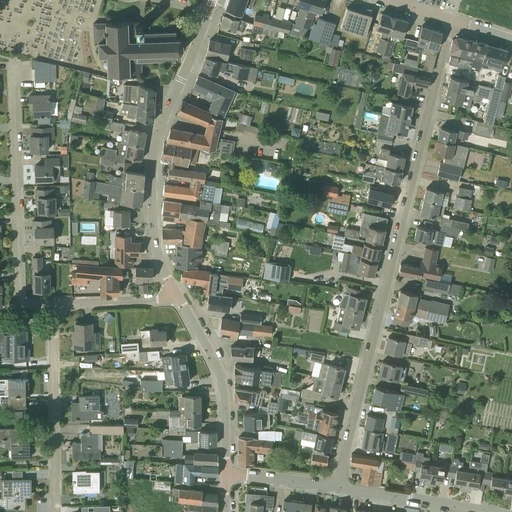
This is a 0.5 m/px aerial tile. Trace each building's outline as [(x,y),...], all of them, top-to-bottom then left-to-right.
[(228,0),(227,3),(223,15),(238,20),(245,22),(246,22),(253,0),(228,0)] [(295,0),(294,4),(301,7),(295,24),(302,26),(310,0),(295,0)] [(325,0),(310,0),(302,26),(309,28),(315,11),(321,13),(325,0)] [(346,8),(343,17),(340,28),(365,36),(371,15),(346,8)] [(383,53),(394,17),(381,13),(376,29),(382,31),(376,51),(383,53)] [(254,15),(252,23),(254,24),(270,28),(272,20),(268,19),(268,16),(263,14),(262,17),(254,15)] [(245,22),(238,20),(223,15),(219,27),(227,29),(227,31),(234,33),(235,32),(241,34),(245,22)] [(313,22),(308,38),(328,44),(335,22),(318,17),(316,23),(313,22)] [(407,21),(394,17),(383,53),(389,56),(396,36),(402,37),(407,21)] [(270,28),(279,30),(282,20),(272,18),(272,20),(270,28)] [(289,22),(282,20),(279,30),(287,32),(289,22)] [(98,57),(106,56),(106,61),(105,61),(104,61),(103,61),(103,62),(102,62),(102,63),(102,64),(103,64),(103,65),(107,68),(107,74),(113,74),(116,74),(120,73),(120,74),(120,73),(123,73),(123,74),(129,74),(129,73),(141,73),(141,61),(175,60),(175,54),(179,54),(180,54),(180,53),(182,49),(182,50),(183,48),(182,48),(182,43),(183,43),(182,42),(179,39),(180,38),(179,37),(178,38),(176,38),(176,32),(142,33),(142,26),(139,26),(139,22),(127,22),(121,22),(121,23),(118,23),(118,22),(117,22),(117,23),(114,23),(114,22),(114,23),(111,23),(105,23),(93,24),(93,42),(98,41),(98,57)] [(277,38),(279,30),(270,28),(254,24),(252,23),(252,25),(253,25),(251,32),(277,38)] [(427,46),(431,29),(421,26),(417,41),(406,38),(404,49),(421,53),(421,52),(423,52),(425,45),(427,46)] [(442,32),(431,29),(427,46),(425,45),(423,52),(426,53),(422,70),(432,72),(436,56),(437,49),(442,32)] [(501,72),(504,60),(507,51),(487,44),(477,42),(455,37),(452,39),(449,51),(451,52),(448,64),(479,71),(480,66),(501,72)] [(230,45),(219,42),(209,40),(205,55),(227,60),(230,45)] [(241,47),(252,49),(253,43),(242,41),(241,47)] [(255,50),(252,49),(241,47),(239,57),(253,59),(255,50)] [(328,64),(334,66),(337,49),(331,48),(328,64)] [(201,69),(210,73),(216,75),(218,69),(223,70),(223,69),(226,70),(226,71),(233,72),(232,77),(246,80),(249,67),(205,57),(201,69)] [(34,60),(34,82),(49,82),(49,63),(34,60)] [(419,86),(428,88),(430,79),(416,75),(418,68),(394,62),(392,70),(402,72),(397,92),(408,95),(409,93),(417,95),(419,86)] [(234,92),(198,75),(192,88),(214,98),(209,111),(223,117),(234,92)] [(488,98),(487,104),(483,120),(493,122),(499,99),(504,81),(505,77),(497,75),(494,88),(492,88),(489,98),(488,98)] [(472,94),(488,98),(489,98),(492,88),(478,84),(477,88),(466,85),(467,81),(450,76),(447,88),(472,94)] [(511,83),(504,81),(499,99),(507,101),(511,83)] [(128,103),(134,104),(136,105),(153,109),(154,90),(138,84),(138,85),(124,84),(122,102),(128,103)] [(487,104),(488,98),(472,94),(447,88),(444,99),(461,104),(462,98),(487,104)] [(49,95),(29,95),(29,109),(33,109),(33,117),(49,116),(49,95)] [(190,118),(195,107),(182,101),(176,112),(190,118)] [(152,122),(153,109),(136,105),(134,104),(128,103),(122,102),(121,108),(136,112),(136,118),(152,122)] [(389,116),(409,120),(411,106),(392,102),(389,116)] [(190,118),(207,125),(210,116),(210,114),(195,107),(190,118)] [(113,113),(94,109),(93,117),(109,121),(111,121),(113,113)] [(221,118),(210,116),(207,125),(205,133),(216,136),(216,135),(217,135),(221,118)] [(386,130),(396,132),(406,134),(409,120),(389,116),(386,130)] [(493,122),(483,120),(478,119),(474,134),(488,138),(493,122)] [(109,121),(108,124),(107,128),(109,129),(109,130),(122,133),(120,142),(143,147),(145,132),(129,130),(129,131),(124,130),(125,124),(111,121),(109,121)] [(266,130),(238,121),(235,130),(243,132),(244,129),(264,136),(266,130)] [(437,140),(453,143),(454,136),(466,139),(468,132),(447,126),(446,129),(440,127),(437,140)] [(30,136),(30,144),(30,151),(47,151),(47,136),(53,136),(53,128),(30,128),(30,129),(35,129),(35,136),(30,136)] [(166,141),(177,143),(180,131),(170,129),(166,141)] [(177,143),(187,145),(189,133),(180,131),(177,143)] [(189,133),(187,145),(202,147),(202,148),(233,155),(233,154),(230,154),(233,143),(221,140),(221,141),(216,140),(217,135),(216,135),(216,136),(205,133),(205,136),(189,133)] [(392,137),(377,133),(375,141),(391,144),(392,137)] [(464,146),(453,143),(437,140),(434,153),(445,156),(443,163),(440,162),(437,175),(458,180),(461,167),(454,165),(464,146)] [(125,157),(131,158),(141,160),(143,147),(120,142),(120,143),(117,142),(117,147),(119,149),(118,155),(116,155),(114,161),(124,163),(125,157)] [(196,149),(191,148),(164,143),(160,158),(179,162),(179,161),(187,163),(193,164),(196,149)] [(504,154),(505,146),(494,144),(493,152),(504,154)] [(116,150),(102,148),(99,164),(114,167),(114,161),(116,155),(116,150)] [(385,167),(401,170),(404,156),(389,153),(390,150),(381,148),(378,158),(371,164),(385,167)] [(46,166),(45,166),(35,166),(35,181),(52,181),(52,170),(59,170),(59,158),(46,159),(46,166)] [(257,168),(274,168),(275,160),(257,160),(257,168)] [(122,185),(122,187),(142,189),(144,172),(145,165),(125,163),(124,170),(122,170),(121,178),(114,177),(107,174),(106,183),(122,185)] [(401,172),(401,170),(385,167),(371,164),(370,170),(368,170),(363,173),(361,181),(373,183),(375,177),(378,178),(380,178),(380,179),(399,183),(400,177),(401,176),(402,174),(401,172)] [(167,177),(191,180),(200,181),(204,182),(205,173),(169,168),(168,168),(167,177)] [(107,195),(107,201),(121,203),(141,205),(142,189),(122,187),(122,185),(106,183),(84,180),(82,198),(93,199),(94,193),(107,195)] [(198,190),(200,181),(191,180),(190,188),(164,185),(162,194),(212,201),(214,185),(204,184),(203,190),(198,190)] [(454,196),(453,208),(470,210),(473,190),(459,187),(457,197),(454,196)] [(390,203),(392,192),(370,188),(368,197),(381,200),(381,201),(390,203)] [(443,190),(435,188),(435,190),(426,188),(423,200),(439,204),(441,197),(448,199),(449,193),(442,192),(443,190)] [(52,189),(45,189),(35,189),(36,204),(37,204),(38,213),(55,212),(54,196),(52,196),(52,189)] [(330,193),(328,200),(348,204),(349,195),(342,193),(342,195),(330,193)] [(346,214),(348,204),(328,200),(326,211),(346,214)] [(444,205),(439,204),(423,200),(420,214),(440,219),(438,224),(467,230),(468,223),(442,217),(444,205)] [(179,216),(181,204),(163,201),(161,213),(163,213),(162,218),(178,221),(179,216)] [(179,216),(188,217),(206,221),(205,223),(233,228),(234,224),(219,221),(222,205),(200,201),(199,207),(181,204),(179,216)] [(113,225),(118,225),(128,225),(128,210),(110,210),(109,217),(113,217),(113,225)] [(270,227),(268,234),(273,235),(279,213),(270,211),(266,226),(270,227)] [(363,212),(359,231),(346,228),(344,235),(358,238),(381,243),(384,230),(387,218),(363,212)] [(201,245),(205,223),(206,221),(188,217),(186,230),(180,229),(180,244),(201,245)] [(237,219),(236,228),(263,231),(264,222),(237,219)] [(50,221),(42,221),(32,221),(32,235),(35,235),(36,243),(53,243),(52,228),(50,228),(50,221)] [(327,224),(326,231),(336,233),(338,226),(327,224)] [(425,227),(424,228),(417,226),(414,239),(429,243),(430,242),(442,245),(445,233),(432,230),(433,229),(425,227)] [(180,229),(175,229),(161,229),(162,243),(176,243),(180,244),(180,229)] [(129,243),(129,236),(115,236),(115,265),(131,265),(131,255),(139,255),(139,243),(129,243)] [(209,248),(215,249),(227,251),(229,242),(211,239),(209,248)] [(176,266),(186,267),(197,267),(198,261),(201,261),(202,245),(201,245),(180,244),(176,243),(176,256),(174,256),(173,260),(176,260),(176,266)] [(341,250),(377,259),(380,247),(364,243),(363,248),(342,243),(341,250)] [(434,264),(435,260),(437,250),(426,247),(422,262),(420,262),(422,263),(421,268),(400,264),(398,273),(425,278),(440,281),(443,266),(434,264)] [(363,276),(364,273),(373,276),(377,259),(345,253),(343,263),(341,270),(347,272),(347,271),(357,274),(356,274),(363,276)] [(493,270),(495,257),(486,256),(483,268),(493,270)] [(41,265),(41,258),(33,258),(34,291),(49,291),(48,274),(41,274),(41,265)] [(290,265),(266,262),(264,278),(288,281),(290,265)] [(87,279),(101,279),(101,296),(110,296),(110,294),(117,294),(118,293),(119,285),(116,285),(116,278),(121,278),(120,267),(77,266),(76,274),(72,274),(72,285),(87,285),(87,279)] [(151,276),(151,268),(135,267),(135,282),(142,282),(142,280),(150,280),(150,276),(151,276)] [(198,271),(181,268),(179,280),(203,284),(202,291),(213,293),(213,291),(222,293),(225,275),(216,274),(198,271)] [(462,285),(440,281),(425,278),(422,288),(447,294),(447,293),(460,296),(462,285)] [(339,307),(340,307),(362,313),(365,298),(360,297),(361,291),(364,292),(364,291),(347,287),(345,294),(346,294),(340,306),(339,307)] [(416,294),(409,292),(400,290),(397,302),(429,310),(441,313),(446,314),(449,304),(431,300),(431,302),(415,298),(416,294)] [(206,308),(230,311),(232,297),(208,293),(206,308)] [(402,316),(400,324),(408,326),(411,315),(426,318),(444,323),(446,314),(441,313),(429,310),(397,302),(395,308),(394,308),(394,310),(394,312),(394,314),(402,316)] [(299,313),(300,307),(288,305),(288,311),(299,313)] [(333,328),(339,330),(347,332),(349,325),(358,328),(362,313),(340,307),(337,322),(334,321),(333,328)] [(251,324),(259,325),(260,325),(261,316),(241,313),(239,322),(251,324)] [(0,329),(8,329),(8,319),(0,318),(0,329)] [(239,322),(221,318),(219,331),(233,333),(232,339),(236,339),(238,333),(239,322)] [(251,324),(239,322),(238,333),(249,334),(251,324)] [(92,347),(92,334),(91,324),(75,324),(75,332),(72,332),(73,348),(92,347)] [(271,335),(272,326),(260,325),(259,325),(257,333),(271,335)] [(140,337),(150,336),(150,344),(166,343),(165,331),(157,331),(157,329),(149,330),(139,331),(140,337)] [(2,360),(18,360),(28,360),(28,349),(23,349),(23,332),(26,331),(4,331),(4,351),(2,351),(2,360)] [(403,341),(398,339),(388,337),(384,351),(407,357),(411,343),(420,345),(422,337),(405,334),(403,341)] [(138,342),(120,344),(121,353),(138,352),(138,342)] [(231,359),(237,359),(252,360),(253,346),(245,345),(245,348),(230,347),(231,359)] [(158,350),(140,352),(141,361),(159,359),(158,350)] [(316,377),(341,383),(344,368),(322,363),(324,355),(311,352),(309,360),(319,362),(316,377)] [(82,366),(96,365),(95,354),(81,354),(82,366)] [(163,371),(187,368),(185,354),(170,356),(161,357),(163,371)] [(401,366),(392,364),(382,361),(378,376),(398,380),(401,366)] [(235,365),(234,379),(279,386),(281,372),(271,371),(272,367),(262,365),(262,369),(235,365)] [(163,371),(164,378),(165,384),(174,383),(189,381),(187,368),(163,371)] [(316,392),(328,395),(337,397),(341,383),(316,377),(312,390),(303,388),(301,395),(314,398),(316,392)] [(8,408),(15,408),(25,408),(25,397),(28,397),(28,379),(1,380),(0,379),(0,395),(8,395),(8,408)] [(150,391),(162,391),(162,382),(150,382),(150,391)] [(401,384),(399,391),(425,397),(427,389),(401,384)] [(385,408),(396,410),(398,410),(403,394),(391,391),(375,386),(371,400),(386,404),(385,408)] [(259,393),(245,390),(235,389),(234,388),(234,400),(235,401),(236,401),(249,403),(260,405),(262,397),(264,398),(266,397),(266,395),(267,392),(266,391),(263,390),(261,390),(259,391),(259,393)] [(280,393),(279,397),(297,401),(298,396),(280,393)] [(99,410),(99,395),(78,395),(78,402),(72,403),(72,419),(74,419),(74,420),(96,419),(96,411),(99,410)] [(200,396),(190,396),(184,396),(184,410),(200,410),(200,396)] [(268,401),(266,413),(269,414),(276,414),(277,403),(268,401)] [(296,416),(298,416),(307,418),(336,423),(338,413),(321,410),(322,408),(313,406),(313,408),(303,407),(303,411),(297,410),(296,416)] [(364,428),(380,431),(396,434),(397,428),(390,426),(391,416),(394,416),(396,410),(385,408),(384,408),(382,417),(367,414),(364,428)] [(200,410),(184,410),(178,410),(179,418),(184,418),(185,425),(200,425),(200,410)] [(433,417),(437,417),(445,419),(447,412),(435,410),(433,417)] [(244,429),(254,428),(269,428),(269,421),(269,414),(266,413),(262,413),(243,414),(244,429)] [(306,428),(324,431),(334,433),(336,423),(307,418),(298,416),(297,421),(306,422),(306,423),(307,423),(306,428)] [(123,418),(123,427),(137,427),(138,419),(123,418)] [(80,433),(81,441),(72,441),(73,457),(99,457),(99,448),(97,449),(97,434),(123,433),(123,425),(89,425),(89,432),(87,432),(87,433),(80,433)] [(10,459),(19,459),(29,458),(29,442),(29,435),(23,436),(23,433),(22,429),(0,428),(0,439),(10,439),(10,445),(10,459)] [(361,446),(377,449),(394,452),(397,434),(396,434),(380,431),(364,428),(361,446)] [(199,445),(205,445),(215,445),(215,431),(199,431),(185,430),(185,436),(190,436),(190,442),(197,442),(199,442),(199,445)] [(258,431),(258,439),(272,441),(274,441),(274,440),(281,440),(282,432),(274,431),(274,430),(258,431)] [(332,437),(316,433),(302,430),(301,438),(315,441),(313,447),(312,453),(323,455),(324,449),(329,450),(332,437)] [(260,451),(260,452),(271,454),(271,451),(279,452),(279,449),(272,448),(272,441),(258,439),(238,437),(238,465),(252,466),(252,450),(260,451)] [(162,439),(162,446),(167,446),(167,448),(181,449),(182,449),(182,440),(162,439)] [(182,449),(181,449),(167,448),(167,446),(162,446),(162,456),(181,457),(182,449)] [(398,461),(404,462),(413,464),(415,454),(400,451),(398,461)] [(424,484),(429,485),(433,462),(429,461),(429,457),(423,456),(423,453),(416,452),(413,470),(419,471),(418,478),(425,479),(424,484)] [(185,462),(218,464),(218,454),(193,453),(193,455),(185,454),(185,462)] [(328,456),(323,455),(312,453),(310,464),(326,467),(328,456)] [(118,458),(99,459),(99,464),(123,464),(123,454),(117,454),(118,458)] [(364,467),(361,483),(377,486),(379,474),(375,473),(375,472),(376,472),(378,459),(351,454),(349,464),(364,467)] [(452,458),(451,464),(449,477),(455,478),(454,485),(460,486),(459,490),(465,491),(469,468),(462,467),(463,463),(458,462),(458,459),(452,458)] [(438,462),(433,462),(429,485),(435,486),(435,481),(442,482),(443,476),(449,477),(451,464),(445,464),(444,467),(438,466),(438,462)] [(469,464),(469,468),(465,491),(470,492),(471,487),(477,489),(478,482),(484,483),(486,471),(488,463),(480,462),(480,466),(469,464)] [(218,475),(218,466),(177,463),(176,482),(193,483),(194,474),(218,475)] [(486,471),(484,483),(490,484),(489,491),(495,492),(495,497),(500,498),(503,478),(492,476),(492,472),(486,471)] [(99,472),(83,472),(73,472),(73,480),(72,480),(72,483),(73,483),(73,492),(99,492),(99,472)] [(511,479),(503,478),(500,498),(505,499),(506,494),(511,495),(511,479)] [(6,508),(14,508),(24,508),(24,490),(30,490),(30,480),(2,480),(2,498),(6,498),(6,508)] [(152,480),(152,490),(170,492),(170,481),(152,480)] [(202,491),(179,489),(178,501),(201,504),(202,493),(202,491)] [(217,495),(202,493),(201,504),(216,505),(217,505),(217,495)] [(249,511),(261,511),(262,508),(272,509),(273,496),(247,494),(245,510),(249,511)] [(295,511),(297,502),(284,500),(282,511),(295,511)] [(295,511),(309,511),(310,504),(297,502),(295,511)]
